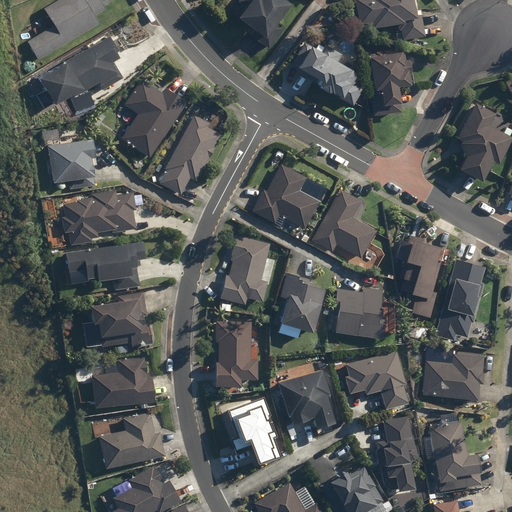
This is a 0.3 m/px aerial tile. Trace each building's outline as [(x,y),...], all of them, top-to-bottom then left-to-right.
[(37,61),(95,23),(91,17),(103,9),(100,3),(104,0),(57,0),(41,11),(51,26),(25,43),(37,61)] [(241,5),(231,17),(260,38),(257,42),(267,50),(283,28),(275,21),(288,5),(281,0),(237,0),(237,2),(241,5)] [(397,30),(399,30),(400,39),(423,36),(420,14),(417,15),(415,0),(353,0),(357,24),(369,22),(370,28),(396,24),(397,30)] [(105,37),(35,79),(51,105),(69,94),(71,98),(95,84),(99,91),(122,78),(111,60),(116,56),(105,37)] [(301,42),(287,65),(303,75),(302,78),(312,84),(313,81),(315,82),(313,85),(315,87),(316,90),(323,93),(326,93),(327,94),(328,93),(348,105),(359,89),(351,84),(356,75),(335,62),(339,55),(323,45),(318,53),(301,42)] [(374,55),(363,57),(367,89),(371,116),(399,112),(395,87),(403,85),(406,85),(404,74),(409,73),(407,59),(404,59),(402,48),(374,52),(374,55)] [(147,157),(170,121),(173,123),(186,104),(162,89),(160,93),(138,78),(121,104),(135,113),(118,139),(147,157)] [(88,93),(69,100),(74,112),(92,105),(88,93)] [(456,136),(455,138),(460,141),(459,143),(461,155),(464,156),(456,170),(478,182),(485,169),(489,162),(495,165),(510,138),(488,126),(495,114),(474,103),(456,136)] [(193,181),(218,135),(204,127),(207,123),(191,115),(163,168),(164,169),(157,183),(178,194),(186,178),(193,181)] [(55,132),(41,133),(42,143),(56,142),(55,132)] [(88,139),(46,145),(51,183),(66,181),(67,189),(92,186),(89,166),(92,165),(88,139)] [(264,192),(261,190),(250,211),(272,222),(276,215),(277,215),(301,228),(302,228),(316,201),(296,191),(303,178),(279,166),(278,165),(264,192)] [(310,241),(330,252),(334,245),(358,258),(359,258),(373,231),(350,218),(359,201),(338,189),(310,241)] [(111,231),(135,228),(133,209),(134,209),(132,192),(114,194),(114,190),(90,194),(91,198),(76,200),(76,202),(62,204),(64,216),(60,217),(63,233),(67,232),(69,244),(91,241),(90,238),(97,237),(96,232),(111,229),(111,231)] [(270,243),(236,234),(232,252),(232,253),(231,258),(233,259),(229,275),(225,274),(219,298),(243,304),(245,296),(262,301),(267,280),(260,279),(270,243)] [(404,239),(403,243),(398,241),(392,259),(401,261),(397,277),(400,279),(397,290),(407,293),(402,310),(426,317),(433,292),(429,291),(433,277),(430,276),(438,247),(424,243),(424,245),(404,239)] [(140,242),(64,251),(68,287),(89,284),(88,278),(94,277),(95,281),(111,279),(113,290),(138,287),(135,260),(142,259),(140,242)] [(454,260),(434,335),(453,341),(454,335),(466,339),(470,323),(472,324),(483,284),(479,283),(482,272),(483,267),(454,260)] [(308,279),(287,272),(279,296),(285,298),(276,323),(309,333),(317,308),(318,308),(324,290),(313,287),(314,284),(307,282),(308,279)] [(333,332),(380,340),(384,317),(375,315),(379,290),(361,288),(360,293),(336,289),(333,311),(336,312),(333,332)] [(128,341),(128,347),(150,343),(147,325),(144,326),(143,320),(139,320),(138,315),(145,314),(141,291),(116,295),(117,301),(86,305),(88,323),(93,322),(95,337),(96,337),(98,346),(128,341)] [(215,361),(214,386),(239,387),(240,379),(256,380),(257,358),(250,358),(251,320),(216,319),(215,339),(218,340),(217,361),(215,361)] [(363,394),(378,390),(383,408),(405,402),(400,384),(402,383),(394,350),(343,363),(346,375),(342,376),(347,393),(362,389),(363,394)] [(424,360),(420,394),(453,397),(453,400),(477,403),(482,354),(454,351),(454,354),(450,353),(449,363),(424,360)] [(91,408),(152,402),(150,378),(145,379),(142,357),(114,360),(115,373),(87,376),(91,408)] [(326,393),(319,369),(274,381),(284,414),(285,414),(288,423),(305,418),(305,417),(308,416),(311,427),(330,421),(323,394),(326,393)] [(247,445),(253,464),(271,458),(276,457),(269,437),(272,436),(266,417),(269,415),(263,398),(227,410),(236,437),(229,440),(232,450),(247,445)] [(102,469),(162,456),(157,432),(152,433),(148,412),(119,418),(122,431),(95,437),(102,469)] [(382,465),(384,476),(391,475),(393,490),(411,488),(406,460),(410,459),(414,454),(412,444),(409,444),(405,416),(381,420),(384,440),(375,441),(376,448),(373,451),(375,466),(382,465)] [(459,421),(426,426),(434,482),(436,482),(437,490),(479,484),(474,454),(464,455),(459,421)] [(152,468),(151,466),(126,480),(130,488),(110,499),(116,509),(110,511),(151,511),(154,510),(154,511),(158,511),(178,501),(167,480),(161,484),(159,481),(160,480),(153,468),(152,468)] [(359,511),(380,501),(362,466),(345,475),(343,471),(317,485),(331,511),(359,511)] [(304,508),(289,482),(253,502),(258,511),(320,511),(315,502),(304,508)] [(456,511),(455,500),(431,504),(432,511),(456,511)]
